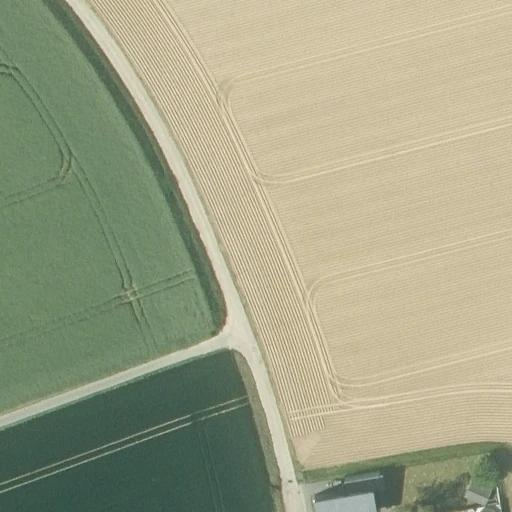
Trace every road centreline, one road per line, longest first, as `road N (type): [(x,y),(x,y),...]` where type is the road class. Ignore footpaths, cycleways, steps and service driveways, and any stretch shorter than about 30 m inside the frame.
road 1 (unclassified): [(67,0),(162,132),(243,337)]
road 2 (unclassified): [(0,424),(243,337)]
road 3 (unclassified): [(243,337),(282,459)]
